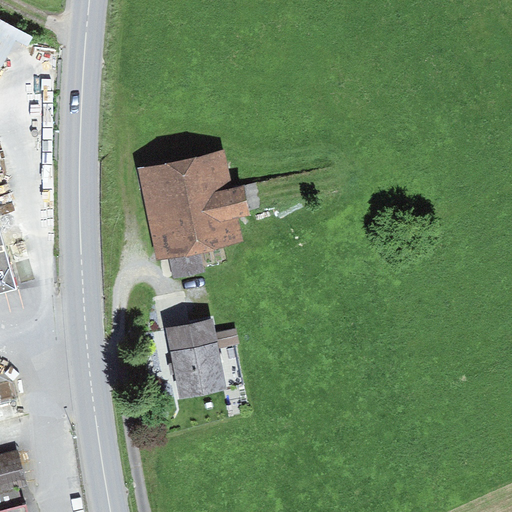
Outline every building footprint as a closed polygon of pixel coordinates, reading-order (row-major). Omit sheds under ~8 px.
[(0,22),(0,63),(2,64),(19,33),(0,22)] [(230,186),(223,151),(140,168),(158,255),(170,253),(175,276),(202,271),(197,248),(242,238),(238,217),(249,215),(243,184),(230,186)] [(0,290),(18,286),(0,222),(0,290)] [(179,396),(225,387),(218,349),(215,333),(213,318),(166,327),(179,396)] [(240,345),(237,329),(215,333),(218,349),(240,345)] [(20,488),(27,486),(15,442),(0,446),(0,508),(24,502),(20,488)] [(27,511),(24,502),(0,508),(0,511),(27,511)]
